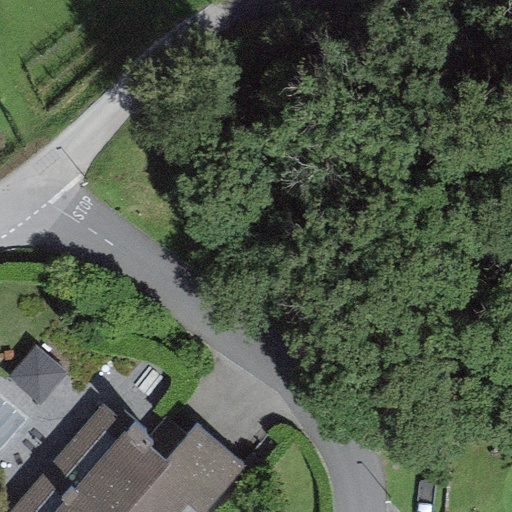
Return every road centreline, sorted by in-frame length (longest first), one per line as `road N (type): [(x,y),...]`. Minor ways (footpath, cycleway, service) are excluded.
road 1 (residential): [(13,192),(157,272),(276,376),(320,421),(344,468),(346,511)]
road 2 (unclassified): [(13,192),(168,51),(247,10),(293,0)]
